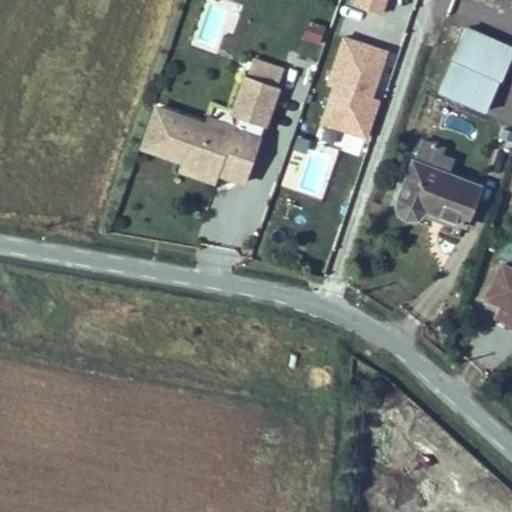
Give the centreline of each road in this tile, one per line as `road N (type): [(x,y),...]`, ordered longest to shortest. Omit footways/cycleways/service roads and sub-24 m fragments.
road 1 (residential): [(0,244),(277,293),(337,314),(380,334),(511,446)]
road 2 (unknown): [(417,362),(466,291),(511,172)]
